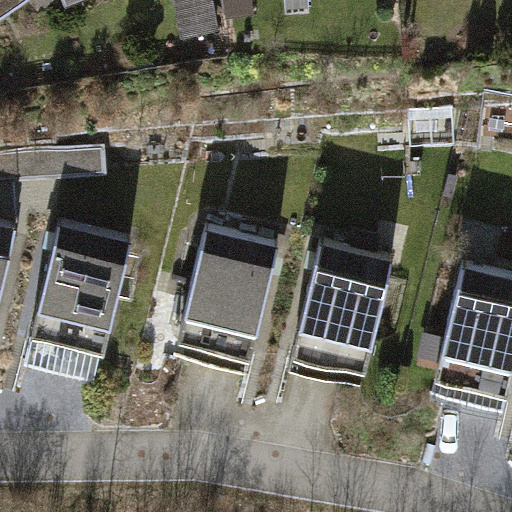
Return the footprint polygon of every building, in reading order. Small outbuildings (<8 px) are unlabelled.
[(0,0),(0,8),(11,0),(0,0)] [(217,0),(185,0),(189,27),(222,23),(217,0)] [(261,0),(236,0),(239,16),(263,12),(261,0)] [(124,233),(58,217),(27,350),(94,365),(124,233)] [(269,236),(202,223),(176,356),(243,369),(269,236)] [(385,249),(318,234),(288,366),(355,381),(385,249)] [(511,343),(511,269),(460,258),(432,391),(499,405),(511,343)]
